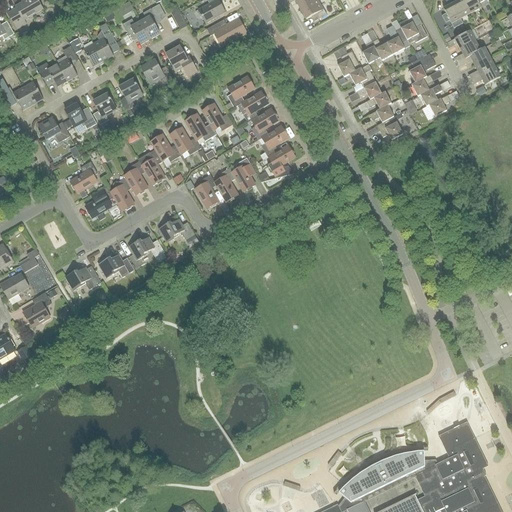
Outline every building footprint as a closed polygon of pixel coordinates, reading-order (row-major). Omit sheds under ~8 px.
[(24,20),(43,10),(37,0),(27,0),(16,7),(17,9),(8,14),(17,29),(26,24),(24,20)] [(219,1),(221,0),(207,0),(210,4),(199,11),(206,24),(226,13),(219,1)] [(295,0),(301,10),(318,1),(317,0),(295,0)] [(446,14),(442,16),(445,23),(450,21),(454,29),(463,24),(461,20),(462,19),(451,0),(445,0),(449,6),(444,9),(446,14)] [(471,14),(464,0),(460,0),(458,1),(457,0),(451,0),(462,19),(471,14)] [(479,4),(476,0),(464,0),(471,14),(481,8),(479,4)] [(323,10),(318,1),(301,10),(306,20),(312,17),(315,22),(327,15),(324,9),(323,10)] [(118,9),(123,17),(134,11),(130,2),(118,9)] [(187,25),(181,14),(177,8),(170,12),(180,30),(187,25)] [(147,19),(141,23),(151,40),(160,35),(153,22),(158,19),(153,9),(143,14),(147,19)] [(108,14),(104,16),(107,22),(114,19),(110,12),(108,14)] [(247,34),(239,19),(227,26),(224,20),(207,30),(211,37),(215,34),(218,39),(217,40),(222,48),(247,34)] [(151,40),(141,23),(135,26),(132,20),(123,25),(129,36),(134,33),(141,45),(151,40)] [(422,26),(421,26),(416,29),(413,23),(410,25),(408,21),(401,24),(403,28),(401,29),(408,41),(413,38),(416,43),(429,36),(424,25),(422,26)] [(5,40),(15,35),(7,22),(1,26),(0,23),(0,37),(2,36),(5,40)] [(120,50),(106,25),(97,37),(100,41),(94,44),(104,62),(114,56),(113,54),(120,50)] [(410,46),(408,41),(401,29),(396,32),(393,27),(387,30),(393,41),(387,44),(393,56),(405,49),(410,46)] [(458,45),(460,49),(476,41),(470,31),(446,44),(449,49),(458,45)] [(364,39),(369,44),(376,38),(371,33),(364,39)] [(503,34),(497,37),(500,42),(505,40),(503,34)] [(82,51),(76,40),(70,43),(76,54),(82,51)] [(393,56),(387,44),(382,47),(378,40),(372,43),(382,62),(393,56)] [(481,51),(480,51),(476,41),(460,49),(463,54),(454,59),(457,64),(481,51)] [(382,62),(372,43),(366,46),(368,50),(363,53),(369,65),(374,62),(377,68),(383,64),(382,62)] [(104,62),(94,44),(84,50),(93,67),(104,62)] [(67,59),(58,64),(68,82),(78,76),(71,65),(79,60),(71,47),(63,52),(67,59)] [(189,78),(198,73),(189,58),(186,59),(180,47),(167,54),(176,72),(183,68),(189,78)] [(352,52),(348,54),(344,48),(334,53),(337,60),(341,58),(344,64),(338,67),(344,78),(350,75),(356,72),(353,66),(358,63),(352,52)] [(475,66),(490,58),(485,48),(480,51),(481,51),(457,64),(459,69),(472,61),(475,66)] [(425,52),(417,56),(419,60),(424,58),(427,56),(425,52)] [(26,60),(22,62),(26,68),(27,67),(32,64),(28,58),(26,60)] [(426,63),(424,58),(419,60),(418,61),(416,62),(412,64),(407,67),(410,72),(416,84),(427,78),(424,72),(436,66),(433,60),(426,63)] [(471,81),(495,68),(490,58),(475,66),(478,71),(469,76),(471,81)] [(163,85),(173,79),(167,67),(161,70),(155,61),(141,69),(150,85),(160,79),(163,85)] [(68,82),(58,64),(50,69),(47,64),(38,69),(40,73),(42,73),(43,73),(42,73),(47,83),(52,82),(51,81),(53,79),(57,87),(68,82)] [(501,78),(495,68),(471,81),(474,85),(483,81),(485,86),(501,78)] [(361,69),(356,72),(350,75),(356,87),(361,84),(364,89),(376,83),(370,72),(364,75),(361,69)] [(432,75),(433,81),(444,78),(442,72),(432,75)] [(427,78),(416,84),(412,86),(418,97),(421,96),(430,91),(427,86),(433,82),(430,76),(427,78)] [(178,77),(174,79),(177,85),(182,82),(178,77)] [(228,97),(231,103),(224,108),(228,113),(242,104),(245,103),(245,102),(242,97),(254,90),(247,77),(228,89),(232,95),(228,97)] [(344,78),(337,82),(339,86),(346,82),(344,78)] [(33,105),(24,88),(14,94),(10,88),(8,89),(3,79),(0,81),(0,87),(11,106),(18,102),(23,111),(33,105)] [(120,101),(126,112),(130,118),(134,115),(131,110),(135,107),(132,101),(143,96),(134,80),(120,88),(126,98),(120,101)] [(34,82),(24,88),(33,105),(44,100),(34,82)] [(382,95),(376,83),(364,89),(357,93),(361,99),(368,95),(371,101),(382,95)] [(439,86),(430,91),(421,96),(427,108),(429,106),(438,101),(435,96),(442,92),(439,86)] [(261,93),(245,102),(245,103),(242,104),(246,110),(241,112),(248,124),(252,121),(258,118),(255,112),(268,105),(261,93)] [(386,93),(382,95),(371,101),(367,102),(370,108),(377,105),(380,110),(388,106),(392,104),(386,93)] [(106,116),(117,110),(108,94),(94,102),(99,112),(94,115),(100,126),(109,121),(106,116)] [(444,106),(451,102),(448,96),(438,101),(429,106),(435,118),(447,111),(444,106)] [(412,103),(405,107),(411,118),(418,114),(412,103)] [(87,130),(97,125),(90,112),(84,116),(78,104),(65,111),(75,128),(83,123),(87,130)] [(203,112),(210,125),(214,131),(220,128),(222,132),(234,125),(228,115),(222,118),(215,105),(203,112)] [(388,106),(380,110),(370,116),(373,122),(380,118),(383,124),(394,118),(388,106)] [(271,110),(258,118),(252,121),(256,127),(251,130),(258,141),(262,138),(268,135),(265,130),(278,122),(271,110)] [(210,125),(205,128),(197,115),(185,122),(195,139),(197,141),(203,138),(205,142),(217,135),(214,131),(210,125)] [(60,143),(70,137),(63,123),(57,126),(53,118),(39,126),(47,141),(56,136),(60,143)] [(394,118),(383,124),(377,127),(383,138),(389,135),(392,141),(403,135),(397,123),(396,122),(394,118)] [(113,133),(109,125),(101,128),(106,136),(113,133)] [(281,127),(268,135),(262,138),(266,144),(262,147),(265,153),(261,156),(264,161),(269,158),(279,152),(275,147),(288,139),(281,127)] [(201,149),(197,141),(195,139),(190,142),(182,129),(170,136),(176,146),(182,155),(182,156),(182,155),(188,151),(190,156),(201,149)] [(133,131),(124,136),(129,145),(139,139),(133,131)] [(182,155),(176,146),(171,149),(163,136),(151,143),(157,152),(162,162),(163,162),(168,158),(171,162),(182,156),(182,155)] [(246,141),(241,144),(244,149),(250,146),(246,141)] [(282,166),(295,158),(288,146),(279,152),(269,158),(273,163),(268,166),(276,180),(278,179),(279,181),(282,178),(295,175),(295,174),(288,167),(283,168),(282,166)] [(76,147),(70,150),(75,159),(81,156),(79,153),(76,147)] [(212,151),(205,155),(209,161),(215,157),(212,151)] [(158,166),(163,162),(162,162),(157,152),(140,162),(142,167),(146,173),(153,186),(165,179),(158,166)] [(238,170),(232,173),(236,179),(236,180),(243,192),(255,185),(248,172),(253,169),(247,159),(236,166),(238,170)] [(140,176),(146,173),(142,167),(140,162),(128,169),(131,173),(125,177),(126,179),(132,189),(136,196),(148,189),(140,176)] [(94,177),(98,174),(91,163),(81,169),(84,174),(71,182),(78,194),(97,183),(94,177)] [(231,183),(236,180),(236,179),(232,173),(230,169),(218,176),(221,180),(215,183),(217,186),(216,186),(226,203),(238,195),(231,183)] [(262,184),(271,181),(265,173),(258,177),(262,184)] [(180,175),(174,178),(178,184),(184,181),(180,175)] [(211,189),(216,186),(217,186),(215,183),(211,176),(199,182),(202,187),(196,190),(207,209),(219,202),(211,189)] [(127,192),(132,189),(126,179),(115,185),(117,189),(111,193),(114,198),(122,212),(134,205),(127,192)] [(190,181),(186,184),(190,191),(194,188),(190,181)] [(108,202),(114,198),(111,193),(108,187),(96,194),(99,199),(86,207),(93,219),(112,208),(108,202)] [(186,241),(195,235),(188,223),(182,226),(179,220),(172,224),(171,223),(159,230),(167,243),(174,239),(173,237),(181,233),(186,241)] [(319,221),(309,227),(311,232),(322,225),(319,221)] [(195,235),(186,241),(191,248),(199,243),(195,235)] [(151,251),(156,259),(158,263),(166,258),(164,254),(165,253),(157,241),(152,244),(149,238),(142,242),(141,241),(129,247),(137,261),(144,257),(143,255),(151,251)] [(1,270),(13,263),(3,245),(0,247),(0,268),(0,269),(1,270)] [(36,250),(28,255),(31,260),(34,258),(39,255),(36,250)] [(99,265),(107,279),(119,272),(123,279),(135,272),(127,259),(122,262),(119,256),(112,260),(110,258),(99,265)] [(25,273),(38,265),(34,258),(31,260),(21,266),(25,273)] [(80,286),(85,283),(90,290),(92,289),(102,283),(94,271),(89,274),(86,268),(78,273),(77,271),(66,278),(74,292),(81,287),(80,286)] [(18,294),(29,288),(21,274),(11,280),(11,279),(0,285),(9,300),(12,305),(22,300),(18,294)] [(54,290),(49,294),(52,299),(58,296),(54,290)] [(45,309),(52,304),(46,293),(32,301),(36,307),(23,314),(31,328),(50,317),(45,309)] [(0,360),(15,351),(6,335),(0,338),(0,360)] [(37,364),(28,347),(18,352),(27,369),(37,364)] [(501,511),(485,476),(482,478),(479,472),(488,467),(467,423),(439,437),(449,459),(436,465),(435,463),(425,463),(425,452),(419,452),(419,450),(428,449),(428,448),(419,449),(415,449),(404,451),(392,454),(382,458),(370,463),(361,469),(351,477),(342,485),(334,494),(335,495),(341,488),(343,489),(339,494),(346,499),(339,508),(338,505),(323,511),(501,511)]
